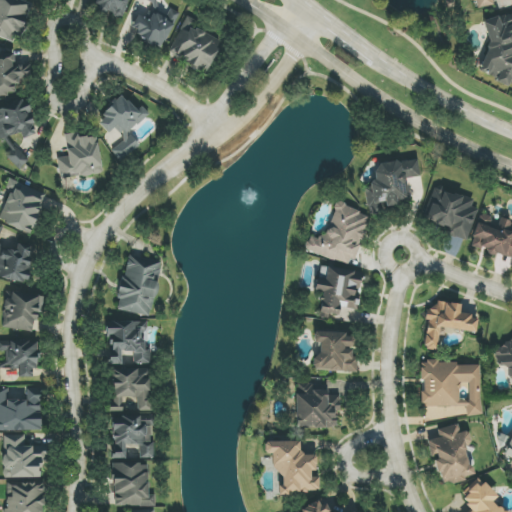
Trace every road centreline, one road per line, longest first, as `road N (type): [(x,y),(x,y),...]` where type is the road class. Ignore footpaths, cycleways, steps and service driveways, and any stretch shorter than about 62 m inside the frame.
road 1 (residential): [(220,130),(147,185),(106,227),(85,266),(71,353),(75,511)]
road 2 (residential): [(220,130),(137,72),(88,61),(83,30),(72,21),(53,25),(56,105),(83,101),(88,61)]
road 3 (tertiary): [(235,0),(383,101),(511,167)]
road 4 (residential): [(402,253),(386,426),(419,511)]
road 5 (tertiary): [(511,131),(443,100),(291,0)]
road 6 (residential): [(220,130),(250,114),(320,18)]
road 7 (residential): [(298,4),(226,100),(220,130)]
